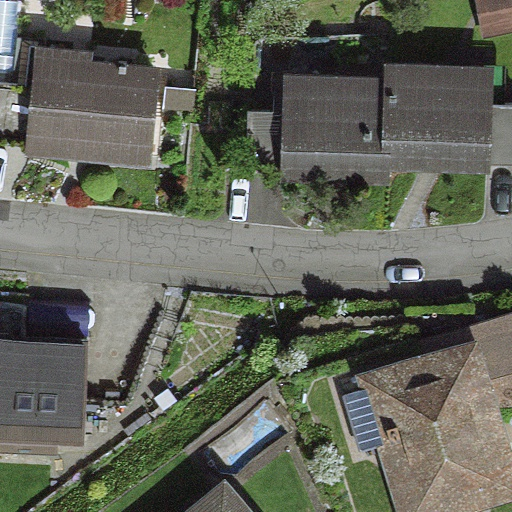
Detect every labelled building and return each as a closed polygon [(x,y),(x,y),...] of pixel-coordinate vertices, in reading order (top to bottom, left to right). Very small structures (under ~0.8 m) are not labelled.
[(511,0),(494,0),(500,28),(511,25),(511,0)] [(27,85),(0,82),(0,142),(21,145),(21,148),(142,160),(150,72),(30,60),(27,85)] [(277,171),(277,174),(379,178),(382,66),(381,66),(380,81),(324,80),(324,89),(265,88),(265,110),(243,110),(241,170),(277,171)] [(440,68),(382,66),(379,178),(380,178),(381,163),(481,166),(481,163),(511,164),(511,104),(483,103),(483,80),(439,78),(440,68)] [(0,448),(31,450),(31,438),(74,440),(79,342),(0,337),(0,448)] [(381,440),(402,511),(427,511),(494,492),(471,418),(483,414),(464,351),(375,378),(393,436),(381,440)] [(234,511),(217,492),(192,511),(234,511)]
